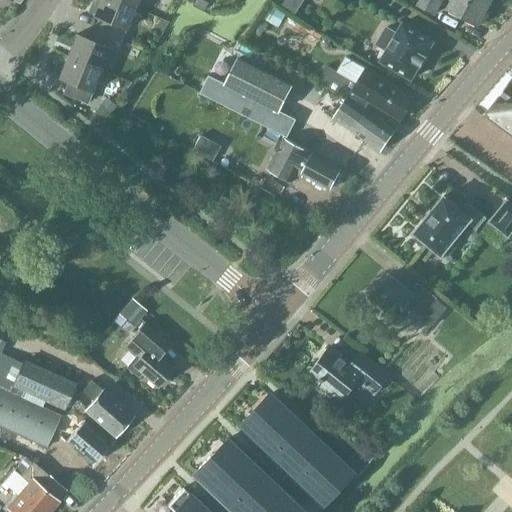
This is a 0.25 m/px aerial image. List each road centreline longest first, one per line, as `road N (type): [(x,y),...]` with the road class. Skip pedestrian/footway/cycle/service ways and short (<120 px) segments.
road 1 (tertiary): [(275,320),(511,41)]
road 2 (residential): [(275,320),(0,85)]
road 3 (tertiary): [(98,511),(275,320)]
